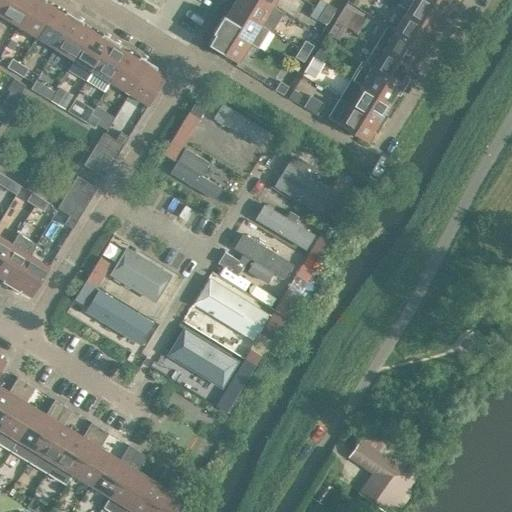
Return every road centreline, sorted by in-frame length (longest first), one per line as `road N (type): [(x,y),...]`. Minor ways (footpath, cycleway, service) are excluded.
road 1 (unclassified): [(279,511),(434,267),(511,121)]
road 2 (residential): [(186,56),(220,64),(374,159),(468,0)]
road 3 (residential): [(186,56),(185,76),(108,199)]
road 4 (residential): [(108,199),(26,339)]
road 5 (residential): [(26,339),(136,407)]
road 6 (residential): [(148,361),(208,257)]
